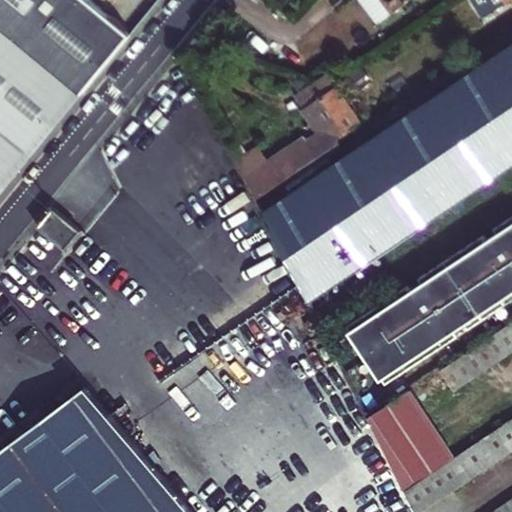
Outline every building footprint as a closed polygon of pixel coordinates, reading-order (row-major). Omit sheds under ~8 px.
[(133,34),(134,32),(94,0),(0,0),(0,23),(84,92),(133,34)] [(384,0),(394,12),(410,0),(384,0)] [(473,0),(479,8),(491,0),(497,9),(510,0),(473,0)] [(485,17),(497,9),(491,0),(479,8),(485,17)] [(0,194),(36,151),(84,92),(0,23),(0,194)] [(180,51),(182,53),(195,38),(192,35),(180,51)] [(195,38),(182,53),(186,56),(198,40),(195,38)] [(511,165),(511,43),(266,209),(311,300),(312,300),(340,281),(511,165)] [(326,74),(310,85),(298,93),(297,93),(302,100),(307,107),(304,109),(320,132),(307,141),(304,136),(269,160),(245,176),(256,199),(338,144),(333,137),(351,125),(352,128),(358,123),(354,117),(356,115),(351,108),(349,110),(343,101),(346,100),(341,93),(339,94),(326,74)] [(291,83),(298,93),(310,85),(304,76),(302,76),(291,83)] [(357,76),(349,81),(355,89),(363,84),(357,76)] [(245,176),(269,160),(258,144),(236,160),(245,176)] [(76,225),(53,206),(37,226),(62,246),(65,249),(81,230),(76,225)] [(383,381),(387,386),(459,337),(456,332),(466,326),(469,330),(507,305),(504,300),(511,294),(511,219),(498,229),(501,233),(490,241),(487,236),(424,278),(426,283),(413,292),(410,288),(348,329),(351,333),(349,335),(381,383),(383,381)] [(340,281),(312,300),(321,314),(349,295),(340,281)] [(511,323),(442,370),(455,391),(511,353),(511,323)] [(456,332),(459,337),(469,330),(466,326),(456,332)] [(0,511),(191,511),(91,396),(85,388),(78,393),(16,439),(0,451),(0,511)] [(412,389),(369,418),(405,488),(455,455),(412,389)] [(511,418),(501,426),(511,442),(511,418)] [(511,451),(511,442),(501,426),(489,434),(504,457),(511,451)] [(504,457),(489,434),(477,442),(492,465),(504,457)] [(477,442),(465,450),(480,472),(492,465),(477,442)] [(453,458),(468,481),(480,472),(465,450),(459,454),(453,458)] [(456,489),(468,481),(453,458),(441,466),(456,489)] [(445,496),(456,489),(441,466),(429,474),(445,496)] [(433,505),(445,496),(429,474),(417,482),(433,505)] [(406,490),(417,511),(422,511),(433,505),(417,482),(406,490)]
